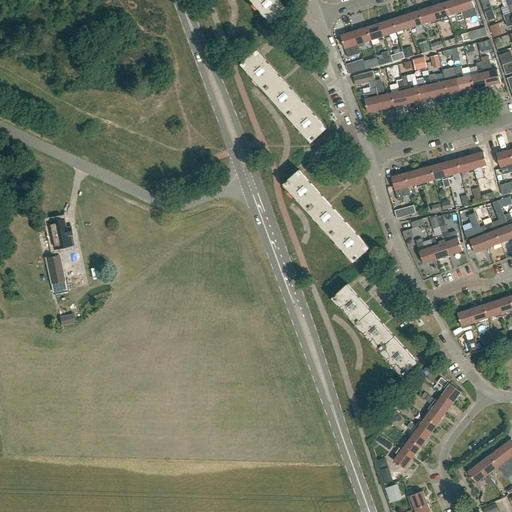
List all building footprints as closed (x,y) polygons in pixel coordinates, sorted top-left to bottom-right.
[(276,0),(248,0),(269,23),(281,13),(284,10),(285,9),(276,0)] [(458,21),(459,21),(460,26),(461,25),(463,27),(465,27),(466,26),(464,20),(462,14),(457,0),(451,0),(444,2),(448,16),(456,14),(458,21)] [(457,0),(462,14),(464,20),(477,15),(473,1),(472,0),(457,0)] [(485,14),(493,11),(491,7),(489,8),(486,0),(482,0),(480,1),(485,14)] [(441,18),(448,16),(444,2),(431,6),(436,22),(442,21),(441,18)] [(505,21),(511,18),(511,4),(503,7),(502,8),(504,15),(503,15),(505,21)] [(431,24),(436,22),(431,6),(418,11),(423,24),(430,22),(431,24)] [(416,26),(423,24),(418,11),(405,15),(411,31),(416,29),(416,26)] [(493,11),(485,14),(488,22),(496,19),(493,11)] [(405,32),(411,31),(405,15),(393,19),(397,32),(404,30),(405,32)] [(390,35),(397,32),(393,19),(380,23),(385,39),(390,37),(390,35)] [(379,41),(385,39),(380,23),(367,27),(371,41),(378,38),(379,41)] [(499,23),(490,26),(494,37),(502,34),(499,23)] [(364,43),(371,41),(367,27),(354,31),(359,47),(365,45),(364,43)] [(477,30),(479,38),(487,36),(485,28),(477,30)] [(359,47),(354,31),(341,35),(343,41),(342,41),(343,43),(348,57),(361,53),(359,47)] [(469,34),(457,37),(458,44),(470,40),(469,34)] [(422,54),(430,51),(427,41),(419,44),(422,54)] [(469,46),(462,48),(464,55),(471,54),(469,46)] [(265,91),(281,76),(263,57),(258,51),(257,50),(241,65),(265,91)] [(373,62),(383,58),(380,51),(370,55),(373,62)] [(402,52),(396,54),(398,61),(404,59),(402,52)] [(503,65),(508,63),(505,53),(499,55),(503,65)] [(499,77),(499,75),(498,69),(492,70),(490,60),(482,62),(484,70),(487,86),(500,83),(499,77)] [(478,73),(471,75),(474,89),(487,86),(484,70),(482,62),(476,63),(478,71),(478,73)] [(503,65),(506,75),(511,73),(508,63),(503,65)] [(461,66),(455,68),(460,92),(474,89),(471,75),(464,77),(463,74),(461,66)] [(452,79),(444,81),(447,95),(460,92),(455,68),(449,69),(452,79)] [(355,86),(374,81),(372,73),(354,77),(355,86)] [(447,95),(444,81),(437,83),(435,74),(429,75),(434,98),(447,95)] [(425,85),(418,87),(421,101),(434,98),(429,75),(423,77),(425,85)] [(288,117),(304,102),(285,81),(282,78),(281,76),(265,91),(288,117)] [(402,79),(404,87),(407,104),(421,101),(418,87),(414,88),(413,81),(409,82),(407,76),(402,77),(402,79)] [(377,88),(376,88),(381,110),(394,107),(391,93),(385,94),(381,79),(375,81),(377,88)] [(399,91),(391,93),(394,107),(407,104),(404,87),(402,79),(397,81),(398,89),(399,91)] [(368,113),(381,110),(376,88),(371,89),(371,93),(364,94),(366,105),(366,106),(368,113)] [(304,102),(288,117),(311,143),(323,132),(327,128),(304,102)] [(502,175),(511,172),(511,157),(510,150),(496,153),(502,175)] [(485,158),(483,152),(470,155),(474,171),(477,180),(484,177),(481,167),(487,165),(486,159),(485,158)] [(457,159),(461,172),(468,170),(469,173),(474,171),(470,155),(457,159)] [(454,174),(461,172),(457,159),(444,162),(448,178),(454,177),(454,174)] [(450,186),(448,178),(444,162),(431,166),(435,180),(442,178),(442,180),(444,188),(450,186)] [(427,181),(435,180),(431,166),(418,169),(422,186),(428,184),(427,181)] [(416,187),(422,186),(418,169),(405,173),(409,187),(416,185),(416,187)] [(307,210),(323,196),(299,170),(283,184),(307,210)] [(401,189),(409,187),(405,173),(391,177),(396,193),(398,201),(404,199),(402,191),(401,189)] [(476,184),(469,186),(472,199),(480,198),(476,184)] [(483,201),(495,198),(493,192),(481,196),(483,201)] [(330,236),(346,222),(323,196),(307,210),(330,236)] [(495,211),(501,208),(498,200),(492,202),(495,211)] [(443,210),(451,208),(450,202),(441,203),(443,210)] [(432,213),(441,211),(440,204),(431,206),(432,213)] [(481,222),(489,219),(487,213),(479,216),(481,222)] [(432,229),(440,227),(437,216),(430,218),(432,229)] [(501,243),(511,238),(511,235),(507,223),(505,218),(493,223),(495,230),(501,243)] [(67,238),(63,220),(49,223),(54,249),(71,245),(70,237),(67,238)] [(411,224),(413,230),(423,226),(421,220),(411,224)] [(346,222),(330,236),(354,262),(366,252),(369,249),(370,248),(346,222)] [(480,228),(482,232),(488,248),(501,243),(495,230),(493,223),(480,228)] [(473,226),(476,235),(477,237),(470,240),(472,246),(472,247),(473,247),(475,253),(488,248),(482,232),(480,228),(479,224),(473,226)] [(442,234),(442,235),(444,240),(450,255),(463,251),(461,245),(460,244),(458,238),(456,231),(449,234),(448,232),(442,234)] [(46,235),(39,239),(42,246),(49,242),(46,235)] [(450,255),(444,240),(442,235),(430,239),(432,246),(437,260),(450,255)] [(432,246),(425,249),(424,246),(421,238),(416,240),(418,248),(424,264),(437,260),(432,246)] [(65,286),(64,279),(59,255),(45,258),(50,282),(52,289),(53,292),(66,289),(66,286),(65,286)] [(355,324),(371,310),(352,288),(349,285),(348,284),(332,298),(355,324)] [(506,312),(511,310),(511,304),(509,296),(496,300),(502,316),(507,314),(506,312)] [(496,318),(502,316),(496,300),(484,304),(488,318),(495,316),(496,318)] [(481,320),(488,318),(484,304),(471,309),(476,325),(481,323),(481,320)] [(463,329),(476,325),(471,309),(457,313),(459,319),(460,320),(463,329)] [(379,350),(395,336),(371,310),(355,324),(379,350)] [(61,326),(74,323),(72,314),(59,317),(61,326)] [(508,340),(505,331),(495,334),(497,343),(508,340)] [(485,348),(496,344),(492,333),(481,336),(485,348)] [(395,336),(379,350),(402,376),(418,362),(415,358),(395,336)] [(470,352),(478,349),(475,338),(466,341),(470,352)] [(442,395),(453,404),(461,392),(441,377),(437,382),(444,387),(444,388),(446,389),(442,395)] [(442,395),(437,401),(435,400),(428,395),(425,400),(432,405),(445,414),(453,404),(442,395)] [(437,425),(445,414),(432,405),(428,409),(430,411),(426,417),(437,425)] [(429,436),(437,425),(426,417),(421,423),(419,421),(416,426),(429,436)] [(416,426),(410,422),(407,427),(412,431),(414,433),(410,439),(421,447),(429,436),(416,426)] [(500,447),(511,460),(511,459),(511,439),(511,438),(500,447)] [(413,458),(421,447),(410,439),(405,445),(403,443),(400,448),(413,458)] [(506,464),(511,460),(500,447),(490,455),(498,466),(504,462),(506,464)] [(405,469),(413,458),(400,448),(396,453),(398,454),(393,461),(398,464),(398,465),(400,466),(400,465),(405,469)] [(492,471),(498,466),(490,455),(479,463),(489,477),(489,476),(494,473),(492,471)] [(494,483),(489,476),(489,477),(479,463),(468,472),(472,477),(471,477),(472,478),(476,483),(482,478),(484,480),(489,487),(494,483)] [(388,468),(381,470),(383,478),(391,475),(388,468)] [(388,496),(396,493),(393,485),(386,488),(388,496)] [(415,509),(428,504),(423,491),(407,497),(410,503),(412,502),(415,509)]
